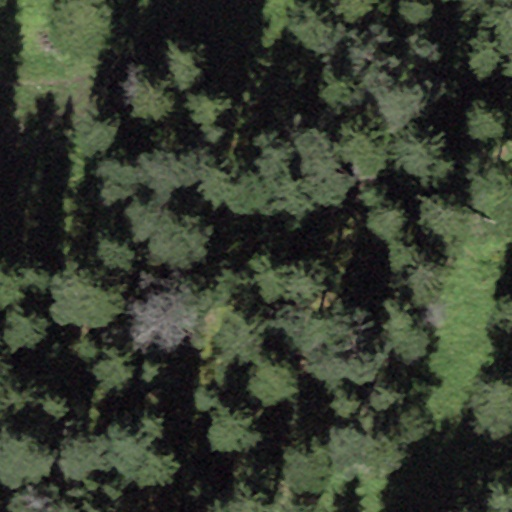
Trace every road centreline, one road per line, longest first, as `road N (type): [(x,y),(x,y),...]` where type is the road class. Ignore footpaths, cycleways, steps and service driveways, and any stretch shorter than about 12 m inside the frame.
road 1 (track): [(150,0),(0,53)]
road 2 (track): [(511,405),(399,511)]
